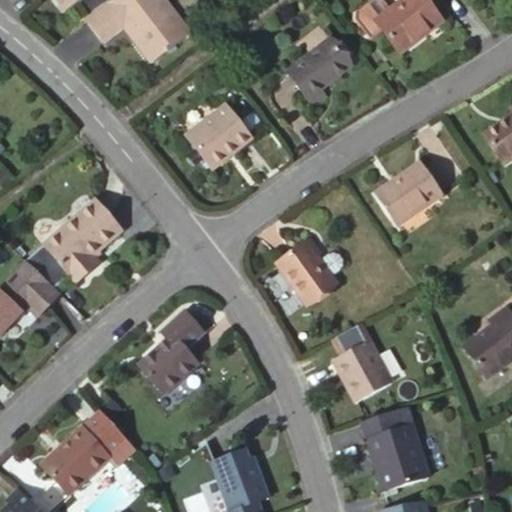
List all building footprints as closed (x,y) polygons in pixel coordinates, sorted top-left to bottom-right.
[(48,0),(57,12),(73,0),(48,0)] [(184,32),(159,0),(105,0),(103,1),(83,18),(100,40),(120,25),(148,60),(184,32)] [(440,22),(422,0),(404,0),(388,13),(380,2),(374,1),(357,14),(356,20),(369,38),(378,31),(397,54),(418,38),(440,22)] [(296,95),(303,103),(317,92),(329,82),(346,69),(326,41),(282,77),(296,95)] [(323,101),(317,92),(303,103),(310,111),(323,101)] [(494,121),(479,132),(500,161),(511,152),(511,104),(507,108),(510,114),(503,118),(497,122),(494,121)] [(225,109),(186,138),(213,174),(239,154),(251,144),(225,109)] [(391,178),(372,191),(393,222),(435,191),(413,161),(391,178)] [(87,202),(39,250),(72,285),(94,264),(88,257),(112,235),(113,231),(87,202)] [(306,240),(301,244),(312,258),(316,253),(306,240)] [(317,265),(312,258),(301,244),(272,265),(287,285),(302,304),(330,283),(317,265)] [(326,259),(317,265),(330,283),(339,276),(341,271),(342,264),(338,259),(332,259),(326,259)] [(57,296),(21,260),(0,281),(0,327),(21,307),(33,319),(57,296)] [(479,334),(456,350),(479,380),(511,356),(511,333),(496,313),(475,328),(479,334)] [(195,350),(169,324),(136,357),(162,382),(195,350)] [(363,342),(326,357),(344,402),(382,389),(363,342)] [(108,399),(101,406),(108,414),(116,406),(108,399)] [(99,408),(45,462),(72,490),(110,452),(118,460),(135,443),(99,408)] [(407,428),(404,415),(396,417),(399,430),(407,428)] [(399,430),(396,417),(357,427),(377,499),(422,487),(407,428),(399,430)] [(218,504),(220,511),(248,511),(253,510),(258,509),(251,491),(262,486),(249,452),(245,453),(239,439),(203,453),(210,468),(212,467),(225,500),(223,501),(223,502),(218,504)] [(39,511),(9,483),(0,494),(0,511),(39,511)]
